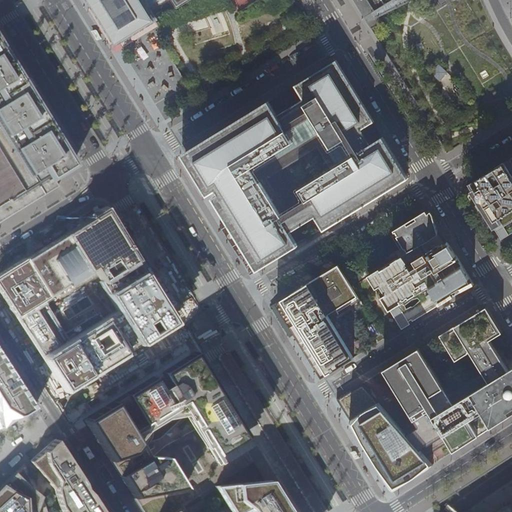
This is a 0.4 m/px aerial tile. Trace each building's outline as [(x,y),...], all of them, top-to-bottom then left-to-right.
[(91,0),(101,15),(114,36),(118,42),(145,24),(149,22),(155,18),(147,7),(158,0),(171,0),(175,5),(183,0),(91,0)] [(0,221),(16,212),(38,199),(57,187),(45,167),(50,163),(57,174),(70,166),(65,158),(0,51),(0,221)] [(278,115),(276,111),(270,102),(223,130),(194,148),(186,153),(188,157),(192,163),(200,175),(211,193),(216,190),(233,218),(228,221),(243,247),(258,271),(263,268),(296,247),(299,245),(291,232),(317,216),(325,229),(337,222),(363,206),(382,194),(408,178),(396,157),(391,150),(390,147),(387,144),(385,140),(384,138),(373,145),(370,140),(367,136),(363,128),(374,122),(343,70),(337,60),(311,76),(296,85),(305,98),(278,115)] [(447,73),(438,65),(430,73),(439,81),(447,73)] [(482,209),(495,232),(501,228),(511,221),(511,158),(506,163),(486,175),(487,176),(485,178),(484,179),(483,177),(468,186),(474,196),(476,196),(477,197),(478,200),(476,201),(477,201),(480,200),(482,204),(484,207),(482,209)] [(45,247),(25,259),(48,297),(93,270),(100,281),(135,260),(107,214),(105,211),(99,215),(70,232),(45,247)] [(398,229),(395,230),(397,234),(392,237),(400,250),(405,247),(407,249),(405,250),(406,250),(427,238),(435,232),(435,225),(432,221),(431,221),(430,220),(432,219),(429,216),(427,212),(423,215),(423,213),(418,216),(398,229)] [(300,242),(301,244),(323,231),(322,229),(300,242)] [(469,284),(471,282),(448,245),(444,247),(443,246),(434,251),(431,254),(429,252),(413,261),(412,260),(406,264),(406,265),(404,266),(403,263),(404,263),(401,258),(386,266),(370,276),(377,287),(402,328),(409,324),(408,322),(418,316),(419,316),(430,309),(431,311),(446,301),(469,287),(467,285),(469,284)] [(173,322),(135,260),(100,281),(93,270),(48,297),(25,259),(21,262),(0,275),(0,288),(65,389),(173,322)] [(330,319),(361,300),(346,275),(339,264),(334,268),(328,271),(308,283),(277,302),(286,317),(298,337),(313,360),(322,376),(336,367),(354,357),(330,319)] [(492,317),(486,306),(454,326),(441,334),(439,335),(455,362),(470,352),(486,378),(450,400),(441,385),(418,349),(411,353),(405,357),(383,370),(414,420),(429,411),(429,412),(448,442),(454,451),(472,439),(486,430),(497,423),(511,413),(511,362),(506,366),(504,364),(490,340),(502,333),(492,317)] [(0,427),(1,427),(18,415),(34,407),(10,370),(0,353),(0,427)] [(205,453),(240,431),(192,354),(82,420),(129,495),(172,489),(150,454),(139,458),(123,433),(171,403),(205,453)] [(349,392),(337,399),(341,407),(347,417),(364,445),(367,450),(373,460),(379,470),(392,491),(408,480),(433,464),(427,456),(432,452),(448,442),(429,412),(429,411),(414,420),(408,423),(401,427),(376,399),(362,384),(349,392)] [(56,507),(58,511),(102,511),(86,487),(55,439),(42,451),(30,460),(52,490),(56,507)] [(40,511),(37,497),(23,467),(0,487),(0,511),(40,511)] [(185,511),(181,505),(170,511),(289,511),(270,480),(239,483),(214,485),(213,485),(227,509),(229,511),(235,511),(243,501),(248,511),(185,511)]
